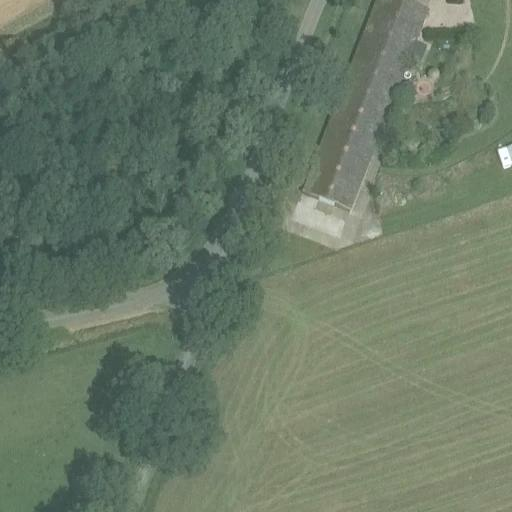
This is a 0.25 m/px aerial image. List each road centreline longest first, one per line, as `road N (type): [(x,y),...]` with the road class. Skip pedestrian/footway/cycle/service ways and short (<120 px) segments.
road 1 (unclassified): [(217,288),(327,0)]
road 2 (unclassified): [(135,511),(217,288)]
road 3 (unclassified): [(0,344),(217,288)]
